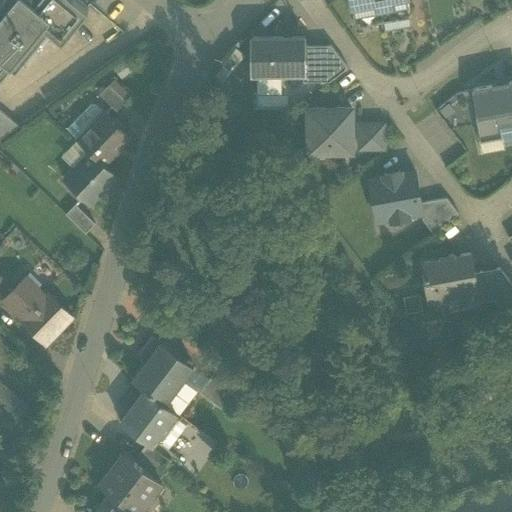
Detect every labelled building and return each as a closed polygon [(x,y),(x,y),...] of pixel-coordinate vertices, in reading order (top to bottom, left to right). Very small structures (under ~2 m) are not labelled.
[(0,0),(1,1),(0,1),(0,76),(12,62),(16,66),(48,28),(62,40),(88,9),(77,0),(0,0)] [(354,0),(361,30),(418,19),(414,0),(412,0),(411,0),(354,0)] [(304,45),(304,37),(252,37),(252,74),(303,73),(304,73),(304,45)] [(347,67),(330,45),(304,45),(304,73),(303,73),(303,81),(329,81),(347,67)] [(125,102),(108,85),(99,95),(116,111),(125,102)] [(511,88),(476,95),(485,145),(504,142),(505,149),(511,148),(511,88)] [(104,113),(95,104),(91,104),(66,129),(77,140),(90,152),(103,164),(129,137),(104,113)] [(351,108),(308,108),(309,151),(351,150),(351,108)] [(0,140),(18,128),(0,112),(0,140)] [(383,148),(383,124),(359,124),(359,148),(383,148)] [(103,164),(90,152),(64,180),(89,204),(116,176),(103,164)] [(399,170),(383,173),(384,177),(369,180),(377,220),(391,217),(392,221),(408,218),(407,214),(421,212),(422,211),(421,202),(415,172),(400,174),(399,170)] [(446,198),(421,202),(422,211),(421,212),(422,219),(433,233),(458,213),(446,198)] [(94,223),(75,204),(65,214),(85,233),(94,223)] [(441,258),(422,262),(429,298),(477,289),(470,253),(453,256),(453,254),(441,256),(441,258)] [(24,277),(3,298),(22,318),(44,296),(24,277)] [(22,318),(21,320),(43,343),(70,315),(48,293),(44,296),(22,318)] [(161,342),(151,335),(140,350),(149,357),(161,342)] [(209,377),(161,342),(149,357),(132,379),(144,388),(176,412),(178,413),(196,389),(198,391),(209,377)] [(240,381),(221,363),(209,377),(231,394),(240,381)] [(231,394),(209,377),(198,391),(221,408),(231,394)] [(33,409),(0,380),(0,443),(18,458),(33,409)] [(176,412),(144,388),(140,394),(129,408),(120,421),(147,441),(152,445),(156,440),(176,412)] [(133,389),(123,403),(129,408),(140,394),(133,389)] [(173,453),(156,440),(152,445),(147,441),(140,450),(145,454),(163,467),(173,453)] [(0,484),(17,465),(0,450),(0,484)] [(141,511),(163,483),(137,464),(123,454),(100,485),(110,493),(135,511),(141,511)] [(145,454),(137,464),(163,483),(170,473),(163,467),(145,454)] [(135,511),(110,493),(95,511),(135,511)]
